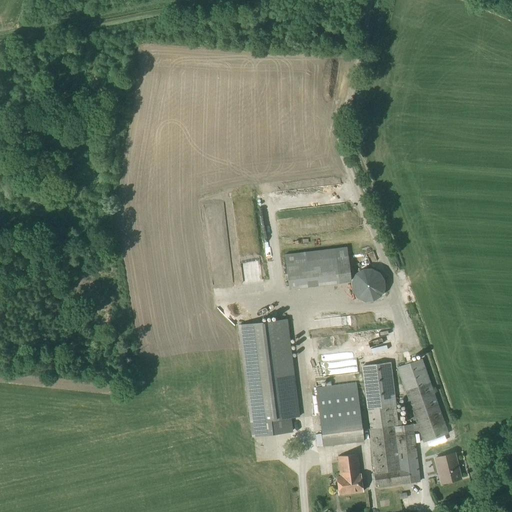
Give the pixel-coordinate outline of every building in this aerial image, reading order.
[(331,218),(322,220),(325,230),(333,228),(331,218)] [(351,284),(348,258),(336,259),(339,285),(351,284)] [(368,302),(371,302),(375,300),(378,299),(381,296),(384,291),(385,285),(384,280),(380,273),(372,269),(364,269),(355,275),(352,282),(351,286),(352,290),(354,295),(357,298),(360,300),(364,301),(368,302)] [(270,300),(267,304),(278,310),(280,306),(270,300)] [(291,433),(289,418),(299,417),(287,320),(239,326),(253,438),(291,433)] [(414,433),(419,432),(423,444),(427,442),(429,447),(446,441),(444,436),(449,435),(422,360),(397,368),(416,423),(403,425),(403,420),(398,420),(391,363),(361,367),(367,411),(368,411),(370,430),(369,430),(375,475),(374,475),(376,488),(401,485),(421,483),(414,433)] [(323,447),(364,442),(357,383),(316,388),(323,447)] [(442,484),(461,479),(455,453),(435,458),(442,484)] [(360,474),(358,454),(337,457),(340,477),(337,477),(339,495),(363,491),(361,474),(360,474)]
